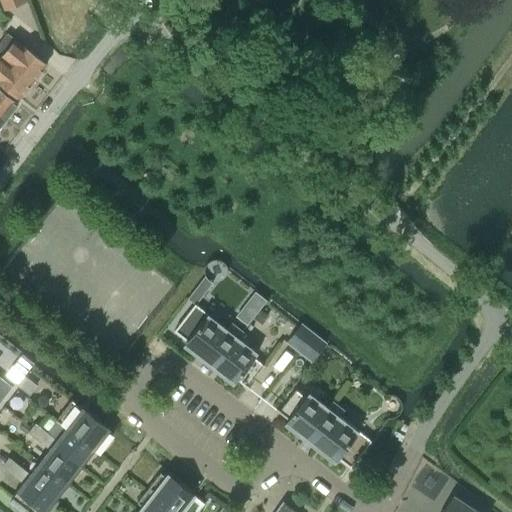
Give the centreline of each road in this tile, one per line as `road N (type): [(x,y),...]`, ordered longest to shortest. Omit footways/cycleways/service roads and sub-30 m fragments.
road 1 (residential): [(503,315),(134,17)]
road 2 (residential): [(284,451),(162,357),(151,357),(125,391),(123,402),(230,485),(252,484),(268,472)]
road 3 (residential): [(383,511),(424,429),(503,315)]
road 4 (tertiary): [(0,179),(134,17)]
road 5 (track): [(389,219),(511,59)]
